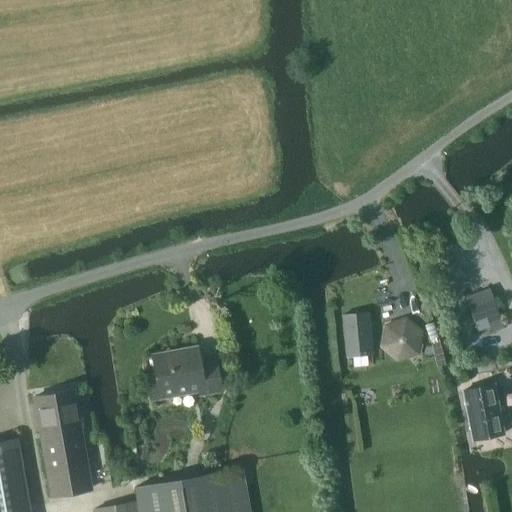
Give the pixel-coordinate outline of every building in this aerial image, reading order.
[(490,287),(465,296),(474,321),(487,316),(491,327),(503,322),(490,287)] [(369,312),(341,314),(345,357),(374,354),(369,312)] [(397,360),(418,354),(422,333),(407,319),(386,326),(382,347),(397,360)] [(201,364),(198,347),(152,355),(156,373),(147,375),(152,401),(199,392),(199,396),(222,392),(216,361),(201,364)] [(471,442),(507,435),(497,383),(461,390),(471,442)] [(94,490),(80,408),(77,409),(74,390),(35,396),(52,498),(94,490)] [(0,511),(30,511),(18,438),(0,441),(0,511)] [(136,501),(93,508),(93,511),(248,511),(241,468),(223,471),(134,487),(136,501)]
